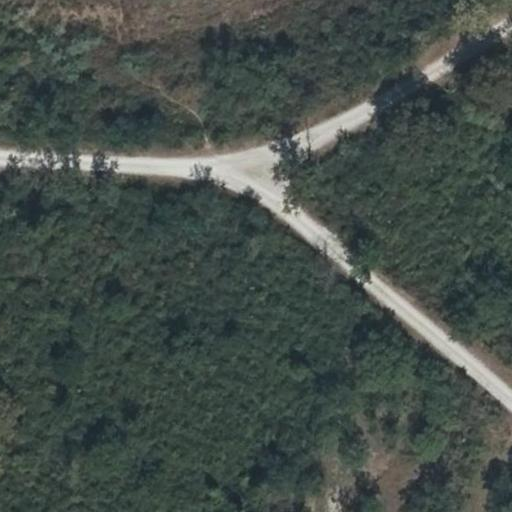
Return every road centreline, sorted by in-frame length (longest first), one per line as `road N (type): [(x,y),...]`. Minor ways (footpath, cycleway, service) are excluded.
road 1 (track): [(511,398),(254,172)]
road 2 (track): [(511,27),(254,172)]
road 3 (track): [(254,172),(0,157)]
